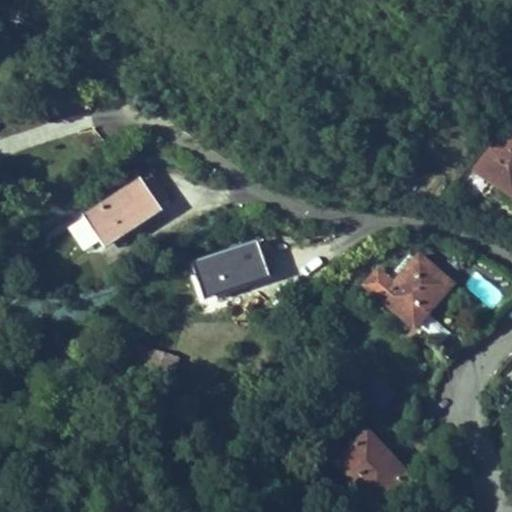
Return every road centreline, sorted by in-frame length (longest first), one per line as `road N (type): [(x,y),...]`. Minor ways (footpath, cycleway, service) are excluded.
road 1 (residential): [(139,114),(271,196),(424,225),(511,257)]
road 2 (residential): [(511,335),(473,372),(466,394),(476,465),(499,511)]
road 3 (unknown): [(0,151),(70,118),(120,107),(139,114)]
